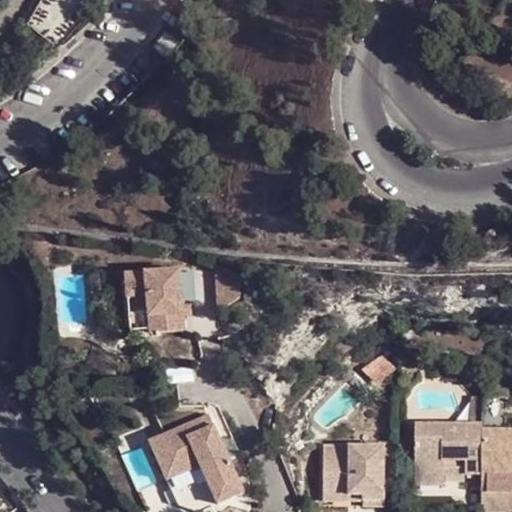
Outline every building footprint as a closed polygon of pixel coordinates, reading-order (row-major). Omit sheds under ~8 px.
[(165,29),(151,49),(166,60),(180,40),(165,29)] [(190,334),(184,274),(131,279),(133,301),(153,299),(156,337),(190,334)] [(249,494),(215,415),(155,441),(172,480),(205,466),(223,506),(249,494)] [(449,471),(449,459),(470,459),(470,472),(486,471),(486,429),(486,424),(419,425),(420,482),(448,481),(449,471)] [(511,428),(486,429),(486,471),(486,502),(511,502),(511,428)] [(388,444),(328,444),(327,487),(352,487),(352,497),(366,497),(367,503),(389,504),(389,489),(402,489),(402,458),(388,458),(388,444)] [(470,459),(449,459),(449,471),(470,472),(470,459)] [(352,487),(327,487),(327,497),(352,497),(352,487)]
